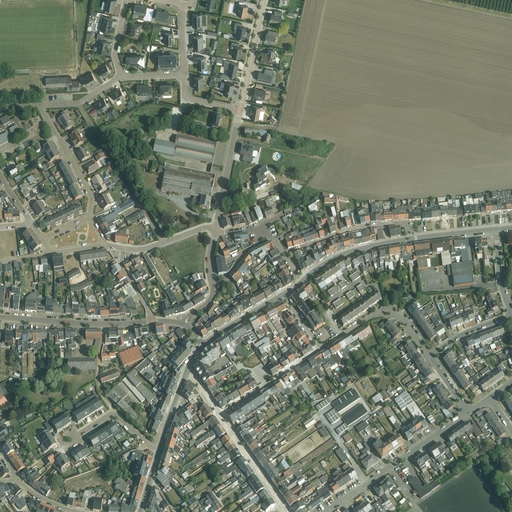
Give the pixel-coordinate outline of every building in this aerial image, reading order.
[(116,4),(116,0),(115,0),(106,0),(104,10),(113,11),(114,7),(114,4),(116,4)] [(206,0),(205,8),(213,10),(213,9),(215,10),(216,4),(214,4),(214,0),(206,0)] [(248,6),(238,4),(238,6),(237,6),(236,10),(237,10),(236,15),(246,17),(246,12),(246,10),(247,10),(248,6)] [(138,14),(145,15),(147,6),(142,5),(142,6),(135,5),(133,13),(134,13),(134,14),(134,15),(138,16),(138,15),(138,14)] [(168,12),(164,11),(163,12),(161,12),(161,11),(156,10),(155,19),(163,21),(163,22),(171,23),(172,16),(168,15),(168,12)] [(281,16),(282,12),(274,10),(273,14),(271,13),(270,18),(270,17),(269,21),(280,24),(280,20),(283,18),(281,16)] [(202,14),(192,14),(192,19),(192,25),(192,26),(196,26),(196,30),(202,30),(202,14)] [(111,25),(113,19),(103,17),(101,26),(100,26),(99,29),(100,29),(100,30),(110,32),(111,28),(112,25),(111,25)] [(242,24),(235,22),(234,28),(235,28),(234,31),(235,34),(235,37),(244,39),(246,28),(241,27),(242,24)] [(141,25),(131,23),(128,36),(138,38),(137,38),(138,34),(139,34),(141,25)] [(278,33),(273,31),(272,34),(266,33),(265,42),(273,43),(275,35),(278,36),(278,33)] [(164,33),(164,44),(173,43),(173,39),(172,39),(172,37),(172,33),(164,33)] [(94,46),(93,51),(97,51),(105,53),(106,48),(107,45),(108,42),(103,41),(104,35),(97,34),(96,40),(99,40),(98,47),(94,46)] [(193,48),(203,48),(202,36),(192,36),(192,42),(194,42),(194,44),(193,44),(193,48)] [(238,47),(239,44),(232,42),(231,48),(233,48),(231,57),(240,58),(242,48),(238,47)] [(274,55),(275,51),(268,49),(267,53),(264,53),(263,55),(262,55),(260,61),(270,63),(271,59),(273,59),(274,59),(275,59),(275,58),(276,57),(275,56),(275,55),(274,55)] [(172,64),(176,64),(176,56),(172,56),(172,55),(163,55),(163,57),(159,57),(159,65),(163,65),(163,66),(172,65),(172,64)] [(126,57),(127,64),(138,63),(138,66),(144,66),(144,57),(141,57),(141,56),(126,57)] [(197,65),(197,69),(206,69),(205,58),(193,58),(193,62),(197,62),(197,65)] [(222,74),(221,77),(228,78),(229,75),(236,77),(237,73),(236,72),(236,69),(237,70),(239,64),(229,62),(224,61),(223,67),(227,68),(228,68),(227,75),(222,74)] [(101,78),(110,72),(105,64),(102,67),(101,66),(98,68),(99,69),(97,70),(101,78)] [(264,74),(258,72),(257,80),(270,83),(273,71),(265,69),(264,74)] [(79,79),(85,87),(87,85),(88,87),(92,85),(91,84),(96,81),(91,73),(83,78),(83,77),(79,79)] [(46,78),(46,87),(67,86),(67,91),(79,90),(79,81),(71,81),(71,77),(46,78)] [(194,77),(194,89),(203,89),(202,77),(194,77)] [(232,95),(234,84),(221,82),(220,89),(224,90),(223,94),(227,95),(232,95)] [(147,97),(152,97),(152,88),(149,88),(148,85),(141,85),(138,85),(137,86),(137,95),(147,95),(147,97)] [(157,97),(161,96),(161,93),(171,93),(171,85),(160,85),(160,90),(157,90),(157,97)] [(111,94),(116,101),(120,99),(120,100),(123,98),(123,97),(124,96),(120,89),(117,91),(115,92),(111,94)] [(266,91),(255,89),(253,97),(264,99),(266,91)] [(108,106),(104,99),(100,101),(101,101),(95,105),(99,112),(103,110),(104,110),(107,108),(106,108),(108,106)] [(251,109),(250,113),(251,113),(250,118),(251,118),(251,119),(253,119),(254,119),(258,119),(262,120),(264,112),(261,111),(262,107),(252,105),(251,110),(251,109)] [(118,116),(113,109),(109,112),(113,119),(118,116)] [(66,116),(69,114),(67,111),(61,114),(63,117),(58,120),(60,123),(61,123),(65,131),(72,127),(66,116)] [(212,122),(211,125),(213,125),(212,128),(218,129),(219,124),(219,125),(220,121),(220,120),(221,120),(221,117),(221,116),(215,115),(213,123),(212,122)] [(0,146),(11,141),(10,140),(14,138),(14,139),(22,135),(19,131),(22,129),(16,119),(10,122),(7,116),(0,120),(0,121),(2,124),(0,125),(0,146)] [(266,132),(253,129),(252,131),(246,129),(245,136),(251,137),(252,133),(255,133),(255,135),(264,136),(263,143),(269,144),(271,136),(266,135),(266,132)] [(74,147),(84,142),(82,138),(81,139),(77,132),(70,136),(72,140),(71,141),(74,147)] [(156,141),(153,153),(173,157),(213,165),(217,145),(177,136),(175,145),(156,141)] [(47,155),(56,150),(52,143),(43,148),(47,155)] [(241,153),(240,155),(243,156),(243,158),(244,159),(247,159),(247,158),(248,157),(252,158),(253,154),(253,152),(256,152),(259,153),(260,151),(260,148),(254,146),(249,145),(249,146),(249,147),(242,146),(241,151),(241,153)] [(13,157),(24,151),(22,148),(16,151),(17,153),(12,155),(13,157)] [(84,149),(77,153),(81,162),(88,158),(86,153),(88,152),(86,148),(84,149)] [(56,150),(47,155),(51,162),(59,157),(56,150)] [(95,162),(85,168),(88,175),(99,169),(102,167),(98,161),(104,158),(104,156),(102,154),(95,158),(97,162),(96,163),(95,162)] [(10,166),(14,165),(11,159),(4,162),(6,166),(5,167),(7,171),(11,169),(10,166)] [(62,171),(69,167),(65,162),(59,165),(62,171)] [(45,165),(42,167),(44,171),(48,169),(52,167),(50,163),(45,165)] [(164,174),(163,183),(212,193),(215,176),(160,164),(158,173),(164,174)] [(9,172),(11,177),(22,171),(19,166),(9,172)] [(69,167),(62,171),(64,175),(65,176),(65,177),(72,173),(69,167)] [(254,187),(252,188),(253,190),(254,190),(255,192),(264,186),(264,187),(266,186),(266,185),(269,184),(267,180),(264,176),(269,174),(267,171),(267,170),(266,169),(265,168),(258,173),(259,175),(256,177),(257,179),(258,180),(257,180),(257,181),(257,182),(258,182),(258,183),(257,184),(257,185),(257,186),(256,186),(255,188),(254,187)] [(75,179),(72,173),(65,177),(68,182),(75,179)] [(38,178),(37,176),(37,175),(36,174),(33,175),(34,177),(33,177),(32,176),(27,179),(28,180),(30,184),(38,178)] [(99,176),(93,180),(95,184),(94,185),(99,193),(108,188),(109,191),(114,188),(113,185),(112,186),(109,180),(103,183),(99,176)] [(53,178),(51,179),(57,191),(59,190),(53,178)] [(75,179),(68,182),(68,183),(69,185),(71,188),(76,185),(78,184),(75,179)] [(23,195),(37,186),(36,184),(33,186),(33,185),(30,188),(27,183),(20,187),(22,191),(21,192),(23,195)] [(212,193),(163,183),(161,190),(194,197),(193,200),(201,201),(201,204),(200,209),(209,210),(211,200),(210,200),(212,193)] [(79,191),(76,185),(71,188),(70,189),(73,194),(79,191)] [(37,186),(23,195),(25,199),(27,198),(29,201),(36,197),(33,193),(37,190),(36,190),(38,188),(37,186)] [(82,196),(79,191),(73,194),(76,200),(82,196)] [(38,200),(44,197),(46,195),(44,192),(36,195),(36,196),(38,200)] [(335,204),(335,197),(331,195),(329,195),(324,194),(322,193),(323,198),(323,200),(324,199),(324,204),(332,204),(335,204)] [(489,200),(490,215),(497,214),(496,203),(496,200),(495,196),(495,194),(492,195),(492,200),(489,200)] [(106,196),(98,200),(100,203),(104,210),(111,206),(106,196)] [(276,202),(274,196),(272,197),(271,198),(271,199),(265,202),(268,210),(264,212),(266,219),(274,215),(270,207),(274,206),(273,203),(276,202)] [(314,201),(307,206),(311,213),(317,208),(315,204),(315,203),(319,202),(318,198),(318,196),(313,197),(314,201)] [(335,197),(335,204),(336,211),(338,211),(337,199),(346,202),(345,199),(335,197)] [(457,218),(455,200),(455,198),(451,198),(452,202),(448,202),(448,203),(448,206),(448,209),(449,219),(457,218)] [(251,204),(258,222),(263,220),(259,210),(259,209),(262,208),(259,201),(257,202),(251,204)] [(421,209),(422,221),(422,222),(431,221),(430,209),(424,209),(424,206),(423,206),(422,201),(421,201),(421,209)] [(440,207),(441,220),(449,219),(448,209),(446,209),(446,206),(448,206),(448,203),(443,203),(442,201),(437,201),(438,207),(440,207)] [(46,214),(51,211),(48,207),(45,210),(40,202),(33,206),(39,216),(45,212),(46,214)] [(430,209),(431,221),(432,221),(439,220),(438,207),(434,207),(434,205),(434,203),(430,203),(430,209)] [(251,204),(247,206),(254,224),(258,222),(251,204)] [(72,206),(78,218),(79,217),(78,215),(83,213),(79,205),(76,207),(75,205),(72,206)] [(71,209),(67,211),(71,219),(76,216),(77,218),(78,218),(72,206),(70,207),(71,209)] [(254,224),(247,206),(242,207),(246,219),(249,226),(254,224)] [(15,207),(12,207),(12,208),(12,211),(12,214),(13,219),(20,218),(20,213),(15,207)] [(8,211),(4,211),(5,215),(5,220),(13,219),(12,214),(12,211),(12,208),(8,208),(9,211),(8,211)] [(284,211),(286,217),(287,217),(292,215),(291,214),(290,212),(292,211),(294,210),(293,209),(292,209),(291,208),(288,209),(284,211)] [(236,213),(235,212),(234,209),(229,211),(231,214),(230,215),(231,219),(232,219),(233,223),(234,227),(240,226),(238,218),(236,215),(236,213)] [(104,219),(98,222),(101,227),(118,218),(117,216),(121,213),(120,210),(115,213),(110,215),(111,217),(109,218),(110,219),(105,221),(104,219)] [(249,226),(246,219),(244,219),(244,217),(239,218),(238,215),(242,213),(240,210),(235,212),(236,213),(236,215),(238,218),(240,226),(245,225),(249,226)] [(326,220),(327,225),(330,235),(336,233),(333,223),(334,223),(337,222),(334,210),(331,211),(333,219),(329,220),(329,219),(326,220)] [(63,211),(61,212),(66,223),(67,223),(66,221),(71,219),(67,211),(64,213),(63,211)] [(141,211),(136,214),(139,219),(144,216),(141,211)] [(59,215),(56,216),(59,224),(64,222),(65,224),(66,223),(61,212),(58,213),(59,215)] [(345,221),(349,220),(348,216),(348,212),(340,214),(341,219),(341,220),(343,219),(344,219),(344,221),(345,221)] [(384,216),(384,223),(388,223),(392,223),(392,214),(390,214),(390,212),(383,212),(384,216)] [(231,219),(230,215),(223,216),(224,220),(224,221),(222,222),(224,229),(231,227),(234,227),(233,223),(232,219),(231,219)] [(51,216),(49,217),(54,229),(55,228),(54,226),(59,224),(56,216),(52,218),(51,216)] [(54,229),(49,217),(47,218),(47,220),(44,222),(47,230),(52,227),(53,229),(54,229)] [(290,225),(286,217),(282,219),(285,225),(286,225),(289,230),(291,229),(291,227),(291,226),(292,226),(291,225),(290,225)] [(118,218),(101,227),(103,231),(113,227),(111,224),(119,220),(118,218)] [(114,226),(113,227),(103,231),(105,236),(112,233),(114,232),(113,229),(115,228),(115,226),(114,227),(114,226)] [(309,235),(311,242),(315,241),(319,240),(315,228),(307,231),(309,235)] [(315,228),(319,240),(324,238),(321,228),(318,228),(315,228)] [(399,228),(388,229),(390,239),(396,238),(401,237),(401,236),(400,232),(400,231),(399,228)] [(21,233),(20,234),(22,237),(23,236),(26,241),(34,236),(31,230),(28,232),(26,229),(25,230),(20,230),(21,233)] [(290,235),(291,238),(293,237),(294,239),(291,240),(292,243),(291,244),(292,248),(296,247),(299,246),(296,233),(294,229),(293,230),(292,230),(294,234),(290,235)] [(116,235),(115,243),(116,243),(118,244),(118,243),(121,243),(123,230),(121,231),(120,232),(119,234),(121,234),(121,236),(116,235)] [(369,232),(371,243),(375,242),(375,236),(377,236),(376,230),(369,230),(369,232)] [(302,233),(305,244),(311,242),(309,235),(307,231),(304,232),(304,231),(302,232),(302,233)] [(296,233),(299,246),(305,244),(302,233),(298,234),(298,232),(296,233)] [(339,236),(344,250),(350,248),(353,246),(351,233),(348,234),(349,238),(346,239),(345,238),(344,239),(343,239),(342,236),(339,236)] [(247,234),(240,235),(241,241),(240,241),(240,244),(241,247),(243,247),(241,248),(242,251),(245,250),(246,249),(247,248),(246,246),(245,246),(245,243),(248,243),(247,234)] [(38,241),(34,236),(26,241),(30,247),(38,241)] [(458,240),(459,249),(462,248),(469,247),(468,239),(458,240)] [(328,249),(330,255),(334,254),(331,246),(329,240),(325,242),(328,249)] [(455,255),(451,256),(452,259),(462,258),(460,251),(459,251),(459,249),(458,240),(453,241),(455,255)] [(481,241),(483,260),(483,262),(489,262),(487,240),(481,241)] [(42,246),(38,241),(30,247),(34,252),(33,253),(34,254),(36,254),(41,251),(39,248),(42,246)] [(431,244),(433,256),(436,255),(441,255),(442,267),(446,267),(451,266),(449,252),(448,241),(431,244)] [(483,260),(481,241),(480,241),(475,241),(475,242),(474,242),(475,251),(476,251),(477,260),(483,260)] [(228,250),(230,255),(237,251),(233,243),(231,244),(230,242),(227,243),(227,244),(226,245),(226,246),(227,246),(228,249),(228,250)] [(230,255),(228,250),(225,251),(223,248),(224,247),(223,243),(219,245),(222,252),(225,257),(230,255)] [(267,253),(268,255),(276,251),(272,243),(271,243),(264,246),(268,253),(267,253)] [(318,250),(323,260),(326,257),(323,251),(322,252),(320,244),(316,246),(318,249),(318,250)] [(323,251),(326,257),(330,255),(328,249),(326,250),(325,247),(323,248),(322,247),(320,244),(322,252),(323,251)] [(413,246),(416,261),(418,270),(431,269),(429,258),(433,257),(433,256),(431,244),(427,244),(425,244),(418,245),(413,246)] [(187,245),(174,250),(176,255),(175,256),(176,259),(178,259),(190,255),(192,262),(199,260),(195,251),(193,246),(188,248),(187,245)] [(268,253),(264,246),(251,252),(248,255),(252,258),(253,257),(255,259),(257,257),(257,259),(258,258),(261,261),(264,258),(268,256),(268,255),(267,253),(268,253)] [(315,252),(319,262),(323,260),(318,250),(318,249),(316,246),(313,247),(315,252)] [(406,247),(409,265),(410,272),(412,272),(411,264),(413,264),(413,262),(414,262),(414,261),(413,257),(412,257),(412,252),(410,252),(409,246),(406,247)] [(398,248),(400,260),(400,261),(404,260),(404,262),(406,261),(407,265),(409,265),(406,247),(398,248)] [(306,250),(307,252),(308,251),(310,257),(311,261),(308,262),(310,267),(315,264),(311,253),(309,248),(306,250)] [(389,249),(389,258),(395,257),(395,260),(400,260),(398,248),(389,249)] [(463,264),(469,263),(467,250),(460,251),(462,258),(463,264)] [(304,256),(302,251),(298,253),(294,255),(296,262),(302,259),(302,258),(305,257),(304,256)] [(275,260),(280,257),(277,252),(270,256),(268,257),(269,259),(268,260),(270,263),(271,262),(275,260)] [(311,253),(315,264),(319,262),(315,252),(311,253)] [(146,254),(142,256),(149,267),(152,272),(155,270),(146,254)] [(365,261),(368,269),(371,269),(369,263),(366,254),(361,256),(364,262),(365,261)] [(62,256),(52,257),(54,269),(64,267),(62,256)] [(243,262),(249,267),(252,264),(255,261),(256,261),(255,260),(252,259),(251,259),(247,256),(243,262)] [(356,257),(360,266),(363,273),(368,271),(368,269),(365,261),(364,262),(361,256),(356,257)] [(271,263),(273,266),(273,267),(274,268),(278,266),(280,270),(285,267),(282,261),(280,257),(275,260),(271,262),(271,263)] [(349,261),(353,266),(354,268),(355,269),(360,266),(356,257),(352,260),(349,261)] [(138,258),(131,261),(137,272),(140,270),(142,268),(139,262),(140,262),(138,258)] [(342,262),(346,269),(347,270),(347,269),(353,266),(349,261),(347,258),(345,259),(345,260),(342,262)] [(224,259),(216,260),(218,275),(227,274),(233,266),(230,264),(225,264),(224,259)] [(302,259),(296,262),(299,268),(301,272),(307,270),(304,264),(302,259)] [(131,261),(124,265),(125,269),(130,267),(132,271),(131,272),(132,275),(137,272),(131,261)] [(336,264),(341,272),(346,269),(342,262),(341,261),(338,263),(336,264)] [(114,277),(122,272),(116,262),(110,266),(113,272),(112,272),(108,275),(110,278),(111,278),(113,281),(116,279),(114,277)] [(235,271),(241,275),(241,276),(243,273),(246,275),(250,270),(249,268),(249,267),(243,262),(235,271)] [(451,266),(446,267),(448,276),(452,276),(454,288),(474,285),(471,263),(469,263),(463,264),(451,266)] [(330,268),(336,276),(341,272),(336,264),(334,266),(330,268)] [(10,265),(3,266),(4,272),(4,273),(7,273),(11,272),(11,271),(10,265)] [(285,267),(280,270),(278,271),(279,273),(278,274),(280,279),(281,280),(289,276),(288,274),(285,267)] [(325,272),(330,280),(336,276),(330,268),(327,270),(325,272)] [(144,270),(132,277),(136,282),(139,287),(142,285),(144,284),(142,282),(141,279),(140,277),(142,276),(143,278),(147,275),(144,270)] [(240,281),(241,282),(243,280),(242,279),(242,278),(240,276),(241,275),(235,271),(232,275),(240,281)] [(126,279),(122,272),(114,277),(116,279),(118,283),(119,283),(120,285),(124,283),(122,281),(123,280),(126,279)] [(319,276),(325,283),(330,280),(325,272),(323,273),(319,276)] [(352,276),(355,281),(357,279),(360,277),(357,272),(352,276)] [(240,281),(232,275),(230,278),(229,278),(233,281),(237,284),(237,285),(238,288),(240,286),(239,285),(241,283),(241,282),(240,281)] [(204,282),(203,280),(199,281),(196,276),(192,278),(197,286),(196,286),(197,288),(199,292),(200,293),(203,292),(202,290),(206,288),(204,282)] [(271,284),(276,293),(282,290),(278,280),(276,276),(274,277),(272,278),(271,277),(271,279),(272,280),(272,281),(270,282),(271,284)] [(278,280),(282,290),(292,284),(292,282),(289,276),(281,280),(280,279),(278,280)] [(325,283),(319,276),(316,278),(313,280),(319,288),(320,287),(325,283)] [(272,296),(268,289),(265,284),(264,282),(261,284),(260,282),(258,283),(266,299),(272,296)] [(126,285),(126,286),(125,286),(125,287),(117,291),(119,295),(123,292),(128,289),(131,287),(129,284),(128,285),(126,285)] [(243,291),(248,287),(248,286),(246,284),(243,286),(241,287),(242,287),(239,290),(240,293),(241,292),(243,291)] [(268,289),(272,296),(276,293),(271,284),(269,286),(270,288),(268,289)] [(362,284),(356,288),(360,293),(362,291),(365,289),(362,284)] [(305,295),(307,298),(309,296),(310,297),(311,297),(313,295),(315,298),(318,296),(308,286),(307,285),(301,291),(305,295)] [(109,287),(106,289),(109,296),(105,298),(106,300),(109,307),(110,309),(110,316),(119,316),(119,309),(117,304),(114,297),(111,292),(109,287)] [(131,287),(128,289),(123,292),(126,297),(128,296),(128,297),(123,301),(124,303),(125,302),(131,298),(136,296),(136,295),(131,287)] [(245,295),(252,307),(256,305),(252,297),(251,298),(247,291),(250,290),(248,287),(243,291),(245,295)] [(10,306),(10,310),(18,311),(20,289),(12,288),(12,290),(11,294),(16,295),(16,298),(14,298),(13,303),(14,303),(13,306),(10,306)] [(199,292),(197,288),(193,291),(195,294),(189,297),(195,307),(205,300),(203,297),(201,294),(200,294),(200,293),(199,292)] [(4,301),(3,310),(9,310),(10,302),(10,301),(11,301),(11,294),(12,290),(9,290),(9,293),(8,300),(7,299),(7,302),(4,301)] [(122,299),(119,295),(115,290),(111,292),(114,297),(115,299),(115,298),(116,300),(119,303),(119,306),(120,308),(119,309),(119,316),(125,315),(125,311),(124,308),(124,306),(123,306),(122,305),(124,303),(123,301),(122,299)] [(171,290),(166,293),(170,300),(173,305),(176,303),(178,306),(173,308),(175,315),(179,314),(185,313),(181,307),(180,306),(172,292),(171,290)] [(26,298),(25,312),(36,313),(37,304),(37,300),(37,299),(38,291),(35,291),(34,294),(32,294),(26,298)] [(305,295),(301,291),(292,297),(292,298),(298,307),(298,308),(303,304),(304,304),(303,302),(308,299),(307,298),(305,295)] [(188,302),(181,307),(185,313),(192,308),(195,307),(189,297),(186,292),(183,294),(186,299),(188,302)] [(252,297),(256,305),(266,300),(261,292),(252,297)] [(351,292),(346,295),(349,300),(352,299),(354,297),(351,292)] [(370,297),(376,305),(378,303),(381,301),(376,294),(373,295),(371,292),(369,293),(371,297),(370,297)] [(237,300),(244,312),(252,307),(245,295),(237,300)] [(488,305),(495,302),(493,296),(488,298),(487,295),(481,297),(482,302),(485,301),(485,303),(487,302),(488,305)] [(244,312),(237,300),(235,297),(233,298),(235,301),(234,302),(231,304),(233,305),(235,304),(237,308),(236,308),(240,315),(244,312)] [(365,301),(370,308),(376,305),(370,297),(365,301)] [(53,314),(54,301),(49,300),(49,299),(48,298),(46,298),(45,313),(53,314)] [(131,298),(125,302),(125,303),(129,310),(130,310),(131,315),(131,316),(136,316),(136,310),(136,305),(135,304),(131,298)] [(36,313),(44,313),(46,300),(37,299),(37,300),(37,304),(36,313)] [(335,303),(333,304),(336,309),(338,308),(341,306),(344,304),(340,299),(335,303)] [(88,301),(86,300),(86,306),(86,308),(86,309),(86,316),(95,317),(100,317),(100,310),(100,309),(99,304),(97,304),(92,303),(89,303),(89,301),(88,301)] [(109,307),(106,300),(108,304),(106,305),(107,307),(105,308),(104,308),(104,309),(104,310),(100,310),(100,317),(110,316),(110,309),(109,307)] [(360,305),(365,312),(367,311),(367,310),(370,308),(365,301),(360,305)] [(412,316),(418,311),(416,309),(418,308),(417,306),(418,305),(416,301),(410,305),(412,307),(408,311),(412,316)] [(495,302),(488,305),(489,308),(488,309),(489,311),(486,312),(488,316),(494,314),(493,311),(498,309),(495,302)] [(72,307),(72,315),(79,316),(79,307),(80,307),(80,305),(78,305),(78,303),(72,303),(72,307)] [(125,303),(124,303),(122,305),(123,306),(125,305),(126,308),(124,308),(125,311),(125,315),(131,315),(130,310),(129,310),(125,303)] [(206,314),(209,318),(212,322),(217,329),(223,325),(218,318),(214,312),(218,308),(219,309),(220,308),(217,306),(213,303),(206,314)] [(273,308),(281,320),(285,317),(284,316),(283,316),(281,313),(287,310),(282,303),(273,308)] [(175,315),(173,308),(170,308),(170,307),(169,307),(168,304),(162,306),(165,318),(175,315)] [(222,307),(231,320),(236,317),(232,310),(231,309),(227,309),(226,307),(227,306),(225,304),(222,307)] [(303,304),(298,308),(301,312),(302,313),(306,319),(311,315),(307,310),(307,309),(303,304)] [(53,314),(59,314),(66,315),(66,305),(62,305),(62,306),(54,306),(53,314)] [(354,308),(359,316),(365,312),(360,305),(354,308)] [(466,316),(469,323),(475,320),(473,315),(477,314),(477,313),(479,313),(477,308),(475,308),(475,306),(470,308),(464,310),(466,316)] [(220,308),(219,309),(221,312),(222,312),(224,315),(221,318),(220,317),(218,318),(223,325),(231,320),(222,307),(220,308)] [(232,310),(236,317),(240,315),(236,308),(232,310)] [(265,313),(278,334),(283,331),(279,324),(280,323),(279,322),(281,321),(281,320),(273,308),(265,313)] [(349,312),(354,319),(359,316),(354,308),(349,312)] [(306,319),(314,331),(325,324),(317,311),(311,315),(306,319)] [(418,311),(412,316),(415,321),(425,314),(424,311),(420,314),(418,311)] [(344,316),(348,323),(354,319),(349,312),(344,316)] [(457,327),(454,320),(452,315),(447,317),(445,312),(441,314),(443,320),(446,326),(449,324),(451,330),(457,327)] [(266,324),(268,328),(269,327),(275,337),(278,334),(265,313),(261,315),(263,319),(264,320),(266,324)] [(460,316),(463,325),(469,323),(466,316),(463,317),(462,313),(459,314),(460,316)] [(208,325),(213,332),(217,329),(212,322),(210,324),(207,320),(209,318),(206,314),(201,319),(207,325),(208,325)] [(281,320),(281,321),(282,322),(285,320),(286,322),(292,318),(290,314),(285,317),(281,320)] [(425,314),(415,321),(419,326),(425,322),(423,319),(427,317),(425,314)] [(256,318),(261,327),(262,326),(267,335),(270,334),(265,325),(266,324),(264,320),(263,319),(261,315),(256,318)] [(348,323),(344,316),(338,319),(343,327),(345,325),(348,323)] [(454,320),(457,327),(463,325),(460,316),(457,317),(457,319),(454,320)] [(248,323),(253,330),(255,333),(256,333),(256,332),(257,332),(260,336),(261,336),(263,336),(265,334),(256,318),(253,320),(253,321),(249,323),(249,322),(248,323)] [(286,328),(295,322),(292,318),(286,322),(288,324),(285,326),(286,328)] [(200,324),(207,335),(210,334),(213,332),(208,325),(207,325),(201,319),(198,323),(200,324)] [(283,331),(278,334),(280,337),(283,335),(285,334),(284,333),(286,332),(287,333),(288,332),(289,331),(298,326),(295,322),(286,328),(283,331)] [(389,334),(396,329),(391,322),(386,326),(384,323),(379,326),(382,330),(385,327),(389,334)] [(425,322),(419,326),(423,332),(429,327),(431,326),(429,323),(427,325),(425,322)] [(200,324),(198,323),(195,326),(203,338),(207,335),(200,324)] [(241,327),(252,344),(257,351),(258,351),(264,347),(261,341),(255,345),(254,343),(256,341),(250,332),(253,330),(248,323),(241,327)] [(162,325),(156,326),(156,332),(157,335),(164,334),(167,334),(167,332),(166,325),(162,325)] [(354,333),(358,339),(360,341),(372,334),(366,325),(354,333)] [(289,331),(288,332),(292,339),(294,338),(296,337),(296,338),(303,333),(298,326),(289,331)] [(433,332),(427,337),(430,342),(434,339),(438,343),(441,341),(439,337),(438,336),(436,334),(444,329),(442,326),(433,332)] [(154,341),(151,336),(149,336),(149,335),(149,333),(147,333),(147,331),(146,327),(140,328),(141,334),(141,336),(142,337),(145,336),(145,337),(146,338),(148,338),(153,344),(155,342),(154,341)] [(235,331),(243,342),(246,347),(252,344),(241,327),(235,331)] [(429,327),(423,332),(427,337),(433,332),(429,327)] [(146,346),(142,338),(142,337),(141,336),(141,334),(140,328),(136,329),(135,329),(135,331),(135,333),(136,340),(139,339),(140,344),(139,344),(142,348),(146,346)] [(495,331),(498,338),(501,337),(502,338),(504,337),(505,340),(509,338),(507,332),(503,333),(501,328),(495,331)] [(179,329),(175,332),(180,339),(184,336),(185,336),(180,329),(179,329)] [(396,329),(389,334),(394,340),(393,340),(390,342),(393,346),(398,342),(396,339),(401,336),(396,329)] [(438,336),(439,337),(445,333),(444,329),(436,334),(438,336)] [(97,356),(99,349),(101,340),(101,330),(86,331),(86,340),(96,340),(92,355),(97,356)] [(123,330),(118,331),(118,339),(118,344),(119,352),(119,355),(131,350),(131,349),(129,342),(133,341),(132,334),(123,336),(123,330)] [(59,337),(58,331),(46,332),(47,339),(47,344),(51,344),(51,348),(54,348),(54,344),(53,344),(52,337),(55,337),(55,345),(55,348),(60,348),(59,337)] [(109,336),(105,336),(105,339),(105,344),(118,344),(118,339),(118,331),(109,331),(109,336)] [(243,342),(235,331),(225,337),(236,353),(238,356),(240,355),(242,358),(245,355),(247,358),(250,356),(254,362),(257,360),(253,354),(251,355),(249,352),(249,351),(244,355),(241,350),(243,349),(239,344),(243,342)] [(489,332),(492,340),(498,338),(495,331),(489,332)] [(47,339),(46,332),(37,332),(37,344),(37,347),(38,349),(41,349),(41,343),(40,343),(39,340),(44,340),(44,345),(45,349),(47,349),(47,344),(47,339)] [(484,335),(487,344),(493,342),(492,340),(489,332),(484,335)] [(3,339),(2,339),(2,341),(2,344),(5,344),(8,343),(8,345),(8,347),(10,347),(12,347),(12,343),(13,343),(13,340),(13,333),(9,333),(5,333),(5,337),(5,339),(3,339)] [(22,342),(22,333),(13,333),(13,340),(18,340),(18,343),(19,343),(19,345),(18,345),(18,347),(22,347),(22,342)] [(303,333),(296,338),(296,339),(299,342),(302,340),(304,343),(305,342),(306,344),(304,346),(305,347),(305,348),(306,349),(311,345),(303,333)] [(341,340),(349,351),(354,348),(359,345),(356,341),(358,339),(354,333),(350,336),(349,335),(341,340)] [(478,337),(481,344),(482,347),(487,345),(487,344),(484,335),(478,337)] [(220,340),(230,356),(236,353),(225,337),(223,339),(222,340),(221,341),(220,340)] [(261,342),(264,347),(269,344),(271,343),(267,337),(261,342)] [(472,339),(475,347),(481,344),(478,337),(472,339)] [(306,349),(305,348),(303,349),(300,346),(294,338),(291,341),(295,347),(296,348),(297,348),(301,351),(300,351),(304,356),(308,353),(306,349)] [(475,347),(472,339),(466,341),(468,347),(464,348),(467,354),(473,352),(472,348),(475,347)] [(190,355),(194,349),(193,349),(191,348),(190,347),(191,345),(188,343),(189,342),(186,340),(181,346),(187,352),(190,355)] [(217,343),(225,355),(226,354),(229,359),(231,357),(230,356),(220,340),(217,343)] [(337,344),(346,357),(349,355),(350,355),(351,356),(352,355),(349,351),(341,340),(336,343),(337,344)] [(243,342),(239,344),(243,349),(241,350),(244,355),(249,351),(246,347),(243,342)] [(213,345),(221,357),(221,358),(225,355),(217,343),(213,345)] [(264,347),(258,351),(262,358),(263,358),(264,359),(268,357),(266,354),(267,353),(265,349),(269,347),(270,346),(269,344),(264,347)] [(332,347),(337,353),(341,359),(343,358),(345,360),(347,358),(346,357),(337,344),(332,347)] [(408,355),(415,350),(411,344),(406,347),(404,344),(399,348),(402,352),(403,351),(404,353),(406,351),(408,355)] [(208,351),(203,354),(204,355),(210,364),(221,357),(213,345),(214,346),(213,347),(213,346),(209,349),(209,350),(208,351)] [(286,347),(295,362),(298,359),(289,345),(286,347)] [(180,354),(186,359),(189,357),(189,356),(190,355),(187,352),(181,346),(181,347),(179,349),(181,351),(180,354)] [(131,350),(119,355),(123,364),(140,353),(139,350),(138,347),(131,350)] [(281,350),(290,365),(295,362),(286,347),(281,350)] [(327,350),(337,363),(340,368),(342,366),(339,361),(337,358),(337,357),(336,356),(335,356),(335,355),(337,353),(332,347),(327,350)] [(280,355),(287,366),(290,365),(281,350),(278,352),(279,354),(280,355)] [(320,353),(329,368),(337,363),(327,350),(323,352),(320,353)] [(415,350),(408,355),(411,359),(418,355),(415,350)] [(253,354),(257,360),(258,361),(262,358),(258,351),(257,351),(254,353),(253,354)] [(447,366),(453,362),(456,359),(451,351),(445,354),(447,357),(443,360),(447,366)] [(173,356),(182,364),(186,359),(180,354),(177,352),(176,353),(175,353),(173,356)] [(315,357),(322,367),(325,370),(325,371),(329,368),(320,353),(315,357)] [(65,361),(64,361),(64,371),(67,371),(67,374),(67,376),(72,375),(72,374),(90,373),(90,371),(95,371),(95,360),(76,361),(72,361),(72,354),(66,354),(65,354),(65,361)] [(151,363),(152,363),(153,365),(155,366),(157,364),(153,361),(157,358),(153,354),(153,355),(152,355),(151,356),(150,357),(147,359),(151,362),(151,363)] [(277,358),(284,369),(287,366),(280,355),(278,357),(277,355),(276,354),(274,356),(275,356),(276,358),(277,358)] [(194,368),(193,369),(198,375),(209,368),(212,366),(210,364),(204,355),(200,357),(201,358),(198,360),(199,362),(195,364),(196,365),(194,367),(195,368),(194,368)] [(418,355),(411,359),(415,365),(422,360),(418,355)] [(182,364),(173,356),(172,358),(171,357),(170,359),(169,360),(178,368),(182,365),(182,364)] [(274,366),(278,373),(284,369),(277,358),(276,358),(275,356),(273,358),(272,357),(269,359),(271,363),(274,366)] [(313,359),(319,369),(322,367),(315,357),(313,358),(313,359)] [(144,362),(140,365),(135,370),(138,373),(140,374),(144,369),(145,370),(147,367),(148,368),(152,363),(151,363),(151,362),(147,359),(145,361),(144,362)] [(307,362),(311,369),(312,369),(314,368),(318,373),(320,376),(322,379),(325,378),(324,376),(319,369),(313,359),(308,362),(307,362)] [(457,366),(450,371),(454,376),(460,371),(458,369),(463,366),(465,368),(470,364),(467,359),(465,361),(461,363),(459,365),(457,366)] [(166,366),(168,368),(179,378),(181,374),(166,360),(165,361),(163,363),(166,366)] [(422,360),(415,365),(419,370),(425,365),(422,360)] [(298,368),(303,375),(307,372),(309,376),(311,379),(316,376),(315,375),(311,369),(307,362),(298,368)] [(453,362),(447,366),(450,371),(457,366),(455,363),(455,364),(453,362)] [(274,366),(271,363),(270,364),(267,368),(268,369),(272,376),(278,373),(274,366)] [(494,373),(499,381),(504,378),(501,373),(504,371),(505,370),(501,364),(500,366),(500,365),(497,368),(498,370),(494,373)] [(419,370),(420,373),(422,375),(429,370),(425,365),(419,370)] [(216,378),(205,385),(209,391),(219,384),(223,382),(221,380),(226,377),(227,379),(238,372),(236,370),(234,366),(216,377),(216,378)] [(176,382),(178,384),(179,379),(180,379),(179,378),(168,368),(164,373),(176,382)] [(209,368),(198,375),(205,385),(216,378),(209,368)] [(303,375),(298,368),(295,370),(299,376),(300,375),(301,377),(300,378),(303,382),(306,380),(306,379),(305,378),(303,375)] [(101,376),(100,377),(102,384),(120,377),(117,370),(116,371),(115,370),(108,373),(101,376)] [(130,374),(134,378),(138,373),(135,370),(130,374)] [(429,370),(422,375),(419,377),(425,386),(430,382),(428,379),(433,376),(429,370)] [(460,371),(454,376),(457,381),(465,376),(466,376),(462,370),(460,371)] [(484,382),(488,388),(493,385),(489,379),(486,374),(484,371),(480,373),(478,373),(480,376),(482,375),(482,377),(485,375),(488,378),(483,381),(484,382)] [(297,386),(298,388),(302,393),(304,391),(293,372),(289,375),(297,386)] [(160,383),(155,388),(159,391),(162,394),(165,395),(171,401),(173,397),(175,393),(175,392),(177,388),(177,387),(178,384),(176,382),(164,373),(159,379),(163,382),(162,385),(160,383)] [(489,379),(493,385),(499,381),(494,373),(489,376),(490,378),(489,379)] [(127,377),(145,399),(147,401),(146,402),(149,405),(149,404),(153,401),(156,405),(160,406),(157,412),(164,417),(168,408),(159,402),(145,389),(139,383),(134,378),(130,374),(127,377)] [(149,374),(145,379),(149,382),(153,378),(149,374)] [(247,387),(250,391),(257,386),(250,375),(244,379),(245,380),(243,381),(246,385),(247,387)] [(286,377),(294,390),(298,388),(297,386),(289,375),(286,377)] [(465,376),(457,381),(461,386),(469,381),(465,376)] [(474,387),(472,393),(480,388),(483,392),(488,388),(484,382),(481,384),(480,382),(479,383),(476,379),(475,376),(472,378),(476,385),(474,387)] [(145,399),(127,377),(123,381),(142,403),(145,399)] [(282,379),(291,392),(294,390),(286,377),(282,379)] [(282,388),(287,396),(291,393),(291,392),(282,379),(278,382),(283,387),(282,388)] [(469,381),(461,386),(465,391),(469,388),(472,393),(474,387),(471,384),(473,382),(471,379),(469,381)] [(246,385),(243,381),(239,384),(245,394),(250,391),(247,387),(246,385)] [(191,392),(195,397),(198,395),(194,389),(190,382),(188,383),(186,387),(191,392)] [(274,385),(279,393),(281,392),(284,397),(285,397),(285,398),(286,397),(288,396),(287,396),(282,388),(283,387),(278,382),(274,385)] [(219,384),(209,391),(212,395),(218,390),(217,388),(220,386),(219,384)] [(245,394),(239,384),(236,386),(238,389),(237,390),(241,397),(245,394)] [(115,388),(110,393),(107,396),(116,405),(137,425),(143,419),(147,415),(118,386),(118,385),(115,388)] [(268,389),(272,395),(273,396),(276,395),(277,397),(278,397),(281,401),(280,402),(282,404),(285,402),(279,393),(274,385),(268,389)] [(436,397),(443,392),(439,386),(434,390),(432,387),(427,390),(429,394),(428,395),(432,399),(436,397)] [(191,392),(186,387),(182,396),(188,400),(190,404),(193,409),(195,412),(199,409),(193,402),(194,401),(197,399),(195,397),(191,392)] [(224,394),(216,400),(218,404),(220,406),(222,409),(229,405),(240,397),(234,389),(225,396),(224,394)] [(264,391),(270,399),(275,407),(277,406),(271,396),(272,395),(268,389),(264,391)] [(354,389),(332,404),(338,413),(360,398),(354,389)] [(218,390),(212,395),(215,399),(221,394),(218,390)] [(159,402),(168,408),(171,401),(165,395),(162,394),(159,391),(158,392),(156,393),(162,398),(161,399),(159,402)] [(259,394),(264,402),(270,399),(264,391),(259,394)] [(384,391),(379,394),(384,401),(389,398),(384,391)] [(400,397),(394,401),(395,401),(402,412),(407,408),(408,410),(413,418),(415,416),(417,418),(415,420),(415,421),(423,432),(428,428),(423,421),(425,419),(411,400),(406,392),(400,396),(400,397)] [(443,392),(436,397),(440,402),(446,397),(443,392)] [(313,395),(310,396),(313,401),(322,396),(320,393),(314,396),(313,395)] [(253,398),(253,399),(260,410),(266,405),(264,402),(259,394),(256,397),(253,398)] [(383,399),(379,394),(372,400),(375,404),(375,405),(383,399)] [(89,399),(97,412),(98,411),(103,408),(102,406),(96,397),(95,395),(89,399)] [(446,397),(440,402),(444,407),(450,403),(446,397)] [(328,398),(316,407),(319,411),(331,403),(328,398)] [(84,405),(91,416),(91,415),(96,412),(97,412),(89,399),(82,403),(84,405)] [(250,401),(246,403),(253,414),(260,410),(253,399),(252,399),(250,401)] [(77,410),(84,420),(89,416),(90,416),(91,416),(84,405),(82,403),(75,407),(77,410)] [(240,407),(246,416),(247,418),(253,414),(246,403),(243,405),(240,407)] [(450,403),(444,407),(441,409),(446,417),(451,414),(449,411),(453,408),(450,403)] [(185,409),(193,420),(195,422),(199,420),(196,415),(197,414),(196,412),(193,414),(192,412),(193,410),(193,409),(190,404),(185,409)] [(199,417),(209,410),(206,406),(199,410),(200,412),(197,414),(199,417)] [(151,408),(149,413),(151,416),(150,418),(159,427),(160,427),(161,423),(164,417),(157,412),(154,410),(152,407),(151,408)] [(237,409),(233,411),(239,420),(240,422),(247,418),(246,416),(240,407),(239,408),(237,409)] [(186,418),(188,420),(190,423),(193,420),(185,409),(181,412),(184,416),(186,418)] [(335,409),(326,415),(332,424),(341,417),(335,409)] [(69,416),(71,419),(73,417),(78,424),(83,421),(84,420),(77,410),(73,413),(72,414),(70,411),(67,413),(69,416)] [(209,410),(199,417),(203,423),(204,422),(203,420),(205,419),(212,415),(211,413),(209,410)] [(239,420),(233,411),(228,415),(228,416),(227,416),(233,424),(239,420)] [(181,424),(183,427),(186,425),(184,424),(184,423),(188,420),(186,418),(184,416),(181,412),(176,415),(183,423),(181,424)] [(59,420),(64,429),(68,426),(71,424),(68,420),(70,419),(71,419),(69,416),(67,413),(62,416),(63,417),(59,420)] [(243,426),(237,431),(241,436),(250,429),(249,427),(253,425),(252,423),(258,419),(260,422),(263,420),(260,414),(243,426)] [(484,414),(479,417),(482,421),(485,425),(488,424),(494,419),(491,414),(486,417),(484,414)] [(147,415),(143,419),(150,426),(148,430),(154,433),(156,434),(159,427),(150,418),(147,415)] [(180,430),(182,432),(185,429),(183,427),(181,424),(183,423),(176,415),(173,424),(180,430)] [(431,416),(427,419),(432,425),(435,422),(431,416)] [(312,417),(303,423),(305,426),(314,420),(312,417)] [(190,435),(190,436),(193,438),(204,431),(204,430),(210,425),(213,430),(220,426),(214,418),(206,424),(204,425),(196,431),(192,434),(190,435)] [(413,439),(405,427),(404,426),(401,429),(393,418),(389,420),(400,436),(402,434),(408,442),(413,439)] [(494,419),(488,424),(492,429),(498,424),(495,419),(494,419)] [(51,428),(52,431),(55,429),(57,433),(60,431),(61,431),(63,429),(64,429),(59,420),(54,423),(54,421),(48,424),(51,428)] [(314,420),(305,426),(307,430),(317,423),(314,420)] [(365,421),(356,428),(359,433),(369,427),(365,421)] [(423,432),(415,421),(410,424),(418,435),(423,432)] [(108,427),(115,437),(119,435),(123,433),(121,429),(118,430),(114,423),(108,427)] [(345,423),(336,430),(339,434),(349,427),(345,423)] [(405,427),(413,439),(418,435),(410,424),(409,423),(406,425),(407,426),(405,427)] [(461,427),(466,433),(468,436),(473,433),(477,439),(480,437),(482,435),(475,424),(470,427),(467,423),(461,427)] [(48,424),(45,426),(48,430),(38,437),(40,441),(42,440),(45,444),(53,439),(51,436),(49,434),(50,434),(49,433),(52,431),(51,428),(48,424)] [(179,433),(180,434),(181,433),(182,432),(180,430),(173,424),(171,430),(179,433)] [(250,429),(241,436),(243,440),(258,429),(257,428),(260,426),(258,424),(250,429)] [(498,424),(492,429),(490,430),(490,431),(492,434),(493,436),(501,430),(502,429),(498,424)] [(7,432),(9,430),(7,427),(5,425),(2,427),(1,426),(0,427),(0,441),(4,439),(8,436),(9,435),(8,433),(7,432)] [(220,426),(213,430),(195,444),(197,447),(210,438),(211,438),(217,435),(219,438),(212,444),(213,447),(228,437),(220,426)] [(101,432),(109,444),(113,441),(112,439),(114,438),(115,437),(108,427),(101,432)] [(258,429),(243,440),(246,443),(262,432),(264,430),(262,427),(258,429)] [(324,427),(318,431),(324,438),(329,435),(324,427)] [(456,430),(467,445),(470,442),(468,439),(466,437),(466,438),(464,435),(466,433),(461,427),(457,430),(456,430)] [(262,432),(246,443),(246,444),(249,448),(264,437),(262,435),(269,430),(268,429),(263,432),(262,432)] [(183,444),(184,445),(185,446),(187,444),(184,442),(184,441),(182,439),(183,438),(180,434),(179,433),(171,430),(170,434),(178,437),(183,444)] [(451,434),(456,441),(459,439),(461,443),(460,444),(463,447),(462,448),(464,450),(467,448),(465,446),(467,445),(456,430),(451,434)] [(501,430),(493,436),(490,438),(492,440),(494,442),(495,441),(498,445),(498,444),(499,446),(504,443),(503,441),(501,438),(505,435),(501,430)] [(95,436),(101,446),(103,445),(104,446),(109,444),(101,432),(95,436)] [(264,437),(249,448),(252,453),(262,446),(260,444),(267,440),(267,438),(272,435),(270,433),(264,437)] [(348,433),(343,437),(347,443),(353,439),(348,433)] [(168,439),(176,441),(182,447),(183,446),(184,445),(183,444),(178,437),(170,434),(168,439)] [(456,441),(451,434),(446,438),(449,442),(446,444),(450,449),(456,446),(453,442),(456,441)] [(89,449),(92,452),(100,447),(101,446),(95,436),(94,436),(94,437),(88,440),(92,447),(89,449)] [(228,437),(213,447),(216,450),(230,440),(228,437)] [(392,440),(398,449),(404,445),(396,437),(392,440)] [(53,439),(45,444),(40,447),(44,453),(57,445),(55,442),(53,439)] [(175,446),(180,452),(183,449),(179,446),(179,447),(176,444),(176,441),(168,439),(167,444),(175,446)] [(389,455),(383,446),(378,440),(371,445),(382,460),(389,455)] [(387,443),(393,452),(398,449),(392,440),(387,443)] [(262,446),(252,453),(255,456),(272,444),(270,441),(262,446)] [(221,454),(224,452),(223,450),(226,448),(227,450),(234,445),(231,442),(219,451),(221,454)] [(363,455),(372,467),(378,464),(372,455),(370,457),(366,452),(371,449),(366,442),(363,444),(366,448),(361,452),(363,455)] [(272,444),(255,456),(257,459),(269,451),(270,450),(276,447),(273,443),(272,444)] [(276,447),(270,450),(272,452),(270,454),(269,451),(257,459),(258,461),(259,463),(275,452),(283,447),(280,443),(276,447)] [(383,446),(389,455),(393,452),(387,443),(383,446)] [(7,456),(14,452),(9,444),(2,449),(7,456)] [(165,448),(173,451),(174,449),(176,450),(175,451),(179,454),(180,452),(175,446),(167,444),(165,448)] [(434,447),(441,457),(445,454),(450,461),(453,459),(446,448),(443,450),(439,444),(434,447)] [(224,452),(221,454),(217,457),(219,460),(236,449),(234,445),(227,450),(224,452)] [(78,451),(83,459),(86,457),(88,459),(93,456),(94,455),(92,452),(89,449),(87,450),(85,447),(82,449),(81,448),(78,451)] [(441,457),(434,447),(429,451),(436,461),(437,460),(440,466),(444,463),(441,457)] [(164,454),(172,457),(174,457),(174,456),(177,456),(177,454),(175,452),(173,451),(165,448),(164,454)] [(341,448),(335,452),(343,463),(348,459),(341,448)] [(236,449),(219,460),(222,463),(231,457),(233,460),(241,455),(236,449)] [(72,462),(75,467),(81,464),(80,462),(83,460),(83,459),(78,451),(74,453),(71,455),(73,459),(71,460),(72,462)] [(137,462),(150,466),(152,459),(143,456),(144,455),(142,454),(143,452),(142,452),(140,451),(133,453),(132,458),(131,457),(130,460),(137,462)] [(14,452),(7,456),(10,461),(16,457),(14,452)] [(275,452),(259,463),(263,469),(264,468),(271,463),(274,461),(271,458),(277,454),(275,452)] [(16,457),(10,461),(13,465),(19,461),(18,460),(21,458),(20,456),(22,455),(21,453),(16,457)] [(419,457),(426,468),(430,466),(429,465),(431,464),(424,453),(419,457)] [(66,467),(66,468),(70,465),(70,464),(67,460),(64,456),(62,457),(60,454),(54,458),(61,470),(66,467)] [(161,461),(168,467),(169,465),(170,465),(172,457),(164,454),(161,461)] [(372,467),(363,455),(358,458),(362,463),(361,463),(367,471),(372,467)] [(227,467),(218,473),(221,477),(220,478),(221,479),(227,475),(229,475),(232,472),(246,463),(241,456),(235,461),(237,465),(236,466),(236,465),(229,470),(227,467)] [(271,463),(264,468),(266,470),(266,471),(266,472),(267,473),(269,477),(270,477),(270,478),(271,478),(272,480),(272,481),(278,476),(282,473),(294,465),(293,464),(289,467),(281,456),(276,459),(280,465),(276,472),(271,463)] [(426,468),(419,457),(414,461),(422,473),(427,470),(426,468)] [(19,461),(13,465),(18,472),(29,465),(27,462),(23,465),(20,460),(19,461)] [(160,466),(168,473),(174,478),(176,475),(177,474),(168,467),(161,461),(160,466)] [(143,479),(146,480),(150,466),(137,462),(136,466),(137,466),(135,473),(134,473),(133,476),(138,477),(143,479)] [(218,473),(227,467),(230,464),(229,463),(228,464),(227,463),(224,465),(224,466),(223,466),(221,467),(216,471),(218,473)] [(246,463),(232,472),(235,476),(249,467),(246,463)] [(346,474),(351,481),(357,477),(348,464),(342,468),(346,474)] [(294,465),(282,473),(284,476),(280,479),(278,476),(272,481),(276,487),(289,478),(294,474),(298,471),(296,469),(294,465)] [(158,471),(170,483),(174,486),(176,484),(172,480),(173,480),(167,475),(168,473),(160,466),(158,471)] [(437,468),(439,471),(443,477),(447,474),(442,467),(441,468),(440,466),(437,468)] [(249,467),(235,476),(229,480),(230,482),(232,481),(234,483),(239,480),(251,471),(249,467)] [(4,468),(0,471),(0,474),(2,478),(3,478),(8,474),(4,468)] [(25,481),(36,473),(37,473),(34,469),(31,471),(29,470),(26,471),(20,475),(21,476),(25,481)] [(336,472),(345,485),(351,481),(346,474),(344,476),(340,470),(336,472)] [(170,483),(158,471),(156,479),(164,488),(170,483)] [(251,471),(239,480),(241,484),(254,475),(251,471)] [(332,479),(339,490),(345,485),(336,472),(333,474),(334,477),(332,479)] [(36,473),(25,481),(27,483),(29,482),(30,483),(29,484),(32,487),(36,482),(40,477),(40,476),(39,475),(38,475),(36,473)] [(423,474),(421,475),(429,487),(431,485),(435,482),(436,482),(434,478),(429,481),(427,478),(426,479),(423,474)] [(319,479),(322,483),(323,484),(328,480),(325,475),(319,479)] [(36,482),(32,487),(38,491),(47,478),(45,476),(39,484),(36,482)] [(245,493),(260,483),(255,476),(249,481),(248,482),(247,482),(241,486),(242,488),(248,485),(250,487),(249,488),(249,487),(244,491),(245,493)] [(301,476),(297,479),(292,482),(279,491),(282,496),(288,491),(288,490),(297,484),(299,486),(303,483),(305,482),(301,476)] [(119,477),(117,479),(114,482),(117,484),(120,486),(121,484),(127,488),(128,488),(129,485),(127,483),(119,477)] [(127,483),(129,485),(133,488),(134,489),(142,491),(146,480),(143,479),(138,477),(136,484),(129,480),(127,483)] [(47,478),(38,491),(46,497),(50,490),(49,489),(52,485),(48,483),(50,480),(47,478)] [(289,478),(276,487),(279,491),(290,483),(288,481),(290,480),(289,478)] [(306,489),(319,480),(318,478),(311,482),(304,486),(306,489)] [(384,482),(390,492),(392,490),(394,492),(391,494),(393,496),(398,493),(389,478),(384,482)] [(415,478),(409,482),(416,491),(413,492),(413,495),(418,495),(421,499),(431,492),(441,486),(438,481),(428,488),(427,486),(422,489),(415,478)] [(294,497),(287,502),(292,509),(298,505),(296,501),(322,483),(319,479),(319,480),(306,489),(294,497)] [(339,490),(332,479),(329,481),(332,486),(330,487),(334,493),(339,490)] [(378,486),(385,496),(389,493),(389,492),(390,492),(384,482),(378,486)] [(260,483),(245,493),(238,498),(240,500),(242,500),(252,493),(251,492),(254,491),(256,494),(249,499),(251,502),(266,491),(264,489),(260,483)] [(120,486),(117,484),(115,489),(120,492),(123,494),(132,498),(134,489),(133,488),(132,490),(131,490),(128,488),(127,488),(121,484),(120,486)] [(184,488),(188,494),(194,490),(194,489),(189,484),(184,488)] [(5,486),(4,493),(8,493),(11,496),(13,494),(19,489),(16,486),(5,486)] [(299,486),(283,497),(287,502),(294,497),(293,495),(302,489),(299,486)] [(385,496),(378,486),(373,490),(379,499),(381,497),(386,503),(385,503),(385,504),(381,507),(385,511),(392,511),(396,510),(385,496)] [(188,494),(184,488),(183,487),(178,490),(183,497),(188,494)] [(156,498),(161,505),(164,510),(169,507),(165,501),(164,502),(159,494),(159,493),(155,488),(153,488),(151,493),(156,498)] [(19,489),(13,494),(8,498),(9,500),(12,498),(13,500),(22,492),(21,491),(19,489)] [(134,489),(132,498),(133,499),(133,501),(139,503),(142,491),(134,489)] [(83,494),(81,509),(85,510),(86,505),(88,506),(89,500),(95,501),(96,494),(94,494),(94,495),(91,494),(92,493),(85,491),(84,494),(83,494)] [(266,491),(251,502),(242,508),(244,511),(252,506),(251,505),(261,499),(262,500),(268,495),(266,491)] [(22,492),(13,500),(10,502),(12,505),(15,503),(21,510),(27,505),(24,502),(25,501),(23,498),(22,499),(21,498),(25,494),(22,492)] [(75,498),(76,494),(72,494),(70,493),(67,506),(72,508),(74,501),(75,498)] [(154,507),(157,511),(161,511),(158,506),(161,505),(156,498),(151,493),(148,504),(154,507)] [(208,501),(214,497),(212,493),(200,502),(202,504),(208,500),(208,501)] [(76,494),(75,498),(79,498),(78,501),(74,501),(72,508),(81,509),(83,494),(80,494),(80,495),(76,494)] [(120,500),(123,501),(129,506),(137,509),(139,503),(133,501),(133,499),(132,498),(123,494),(120,499),(120,500)] [(117,503),(116,511),(121,511),(123,501),(120,500),(113,496),(111,500),(111,501),(117,503)] [(259,502),(249,509),(251,511),(253,511),(264,503),(265,504),(272,500),(269,496),(260,504),(259,502)] [(310,503),(306,506),(309,511),(323,501),(323,500),(320,496),(313,501),(310,503)] [(191,506),(197,501),(194,497),(188,501),(191,506)] [(201,511),(217,501),(214,497),(208,501),(205,503),(206,505),(199,509),(201,511)] [(352,498),(345,502),(348,507),(355,504),(352,498)] [(37,511),(41,504),(32,499),(28,505),(28,506),(34,509),(34,510),(35,511),(34,511),(37,511)] [(298,505),(292,509),(293,511),(298,511),(306,506),(310,503),(308,501),(307,499),(306,499),(299,504),(298,505)] [(116,511),(117,503),(111,501),(108,500),(106,511),(116,511)] [(123,501),(121,511),(135,511),(137,509),(129,506),(123,501)] [(197,501),(191,506),(189,507),(191,509),(196,505),(197,505),(198,506),(198,507),(198,506),(195,509),(196,510),(201,506),(198,501),(197,501)] [(217,501),(201,511),(200,511),(208,511),(213,509),(219,504),(217,501)] [(360,507),(362,511),(376,511),(373,507),(371,508),(366,502),(363,504),(361,506),(360,507)] [(373,507),(376,511),(385,511),(381,507),(378,503),(373,507)]
